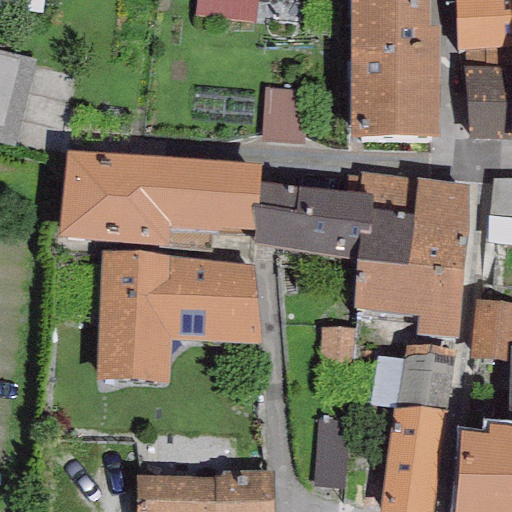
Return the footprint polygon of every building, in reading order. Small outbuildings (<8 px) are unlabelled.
[(349,0),(351,148),(438,147),(437,35),(427,35),(427,0),(349,0)] [(511,5),(511,0),(455,0),(456,56),(462,54),(511,51),(511,40),(511,5)] [(0,141),(22,147),(45,61),(0,49),(0,141)] [(511,51),(462,54),(468,144),(510,144),(511,51)] [(258,171),(64,154),(57,246),(168,256),(168,249),(212,252),(213,237),(252,240),(258,178),(258,171)] [(372,180),(258,178),(252,240),(250,251),(357,268),(372,180)] [(466,192),(372,180),(357,268),(351,318),(416,323),(414,352),(454,355),(466,192)] [(165,261),(101,257),(95,386),(167,390),(170,344),(259,347),(254,271),(165,261)] [(511,308),(477,306),(470,365),(509,369),(511,352),(511,308)] [(353,334),(321,331),(317,372),(349,375),(353,334)] [(414,352),(406,351),(403,365),(375,360),(368,410),(393,413),(381,511),(432,511),(454,355),(414,352)] [(348,426),(318,423),(311,487),(341,490),(348,426)] [(511,511),(511,438),(504,437),(488,435),(486,444),(462,442),(456,511),(511,511)] [(273,511),(271,476),(135,483),(135,511),(273,511)]
